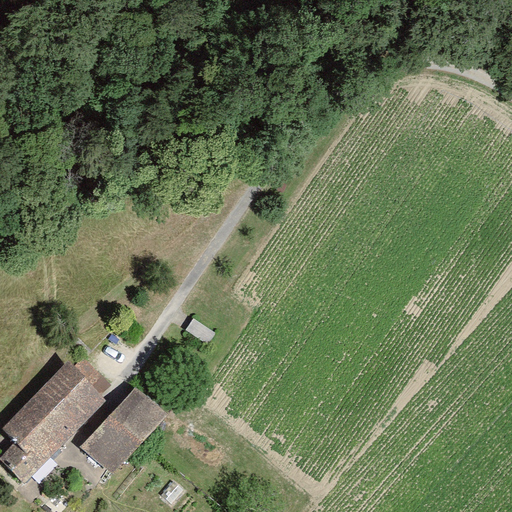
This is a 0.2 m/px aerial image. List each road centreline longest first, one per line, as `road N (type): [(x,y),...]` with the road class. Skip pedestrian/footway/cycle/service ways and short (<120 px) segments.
road 1 (unclassified): [(129,376),(236,207),(320,109),(354,83),(422,63),(511,95)]
road 2 (track): [(0,208),(57,218),(320,109)]
road 3 (track): [(39,0),(145,51),(320,109)]
